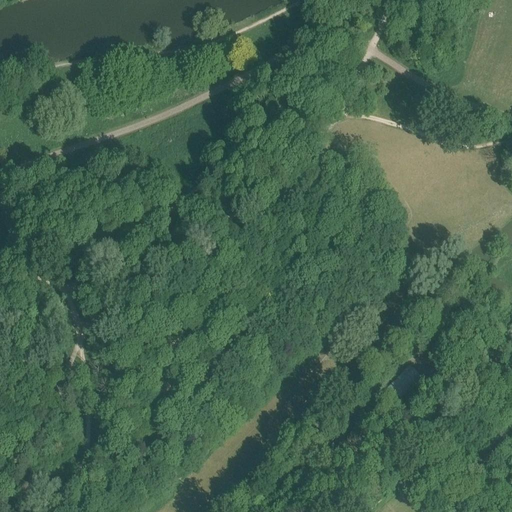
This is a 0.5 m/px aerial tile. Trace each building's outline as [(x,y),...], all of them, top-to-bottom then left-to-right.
[(394,405),(420,378),(409,368),(383,395),(394,405)] [(353,437),(349,432),(336,443),(341,448),(353,437)] [(493,448),(489,452),(498,461),(502,456),(493,448)] [(408,473),(404,469),(396,476),(400,480),(408,473)] [(306,481),(300,475),(288,487),(293,493),(306,481)]
